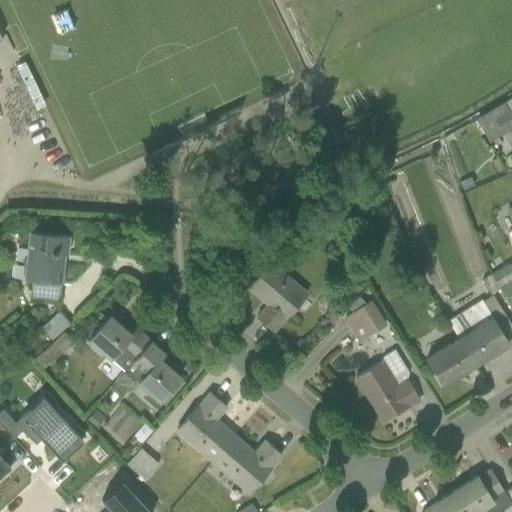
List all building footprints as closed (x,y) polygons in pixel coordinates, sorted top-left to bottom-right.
[(475,110),(489,137),(511,124),(511,105),(506,94),(475,110)] [(65,237),(27,233),(21,279),(31,281),(29,297),(57,301),(65,237)] [(316,292),(277,254),(250,282),(289,320),(316,292)] [(502,305),(511,299),(511,286),(498,260),(482,268),(502,305)] [(343,339),(373,325),(360,298),(330,312),(343,339)] [(457,337),(475,365),(509,344),(481,299),(447,321),(457,337)] [(310,353),(340,340),(330,315),(299,328),(310,353)] [(123,372),(150,342),(135,328),(130,335),(110,318),(87,341),(123,372)] [(475,365),(457,337),(424,358),(441,385),(475,365)] [(393,339),(349,365),(381,418),(425,393),(393,339)] [(123,372),(164,406),(185,384),(159,361),(164,355),(150,342),(123,372)] [(213,463),(235,437),(215,419),(225,407),(209,393),(176,432),(213,463)] [(235,437),(213,463),(248,492),(281,455),(264,440),(253,453),(235,437)] [(128,443),(113,460),(131,475),(145,458),(128,443)] [(489,469),(454,491),(467,511),(499,511),(511,505),(511,506),(511,487),(504,493),(489,469)] [(420,511),(467,511),(454,491),(420,511)]
